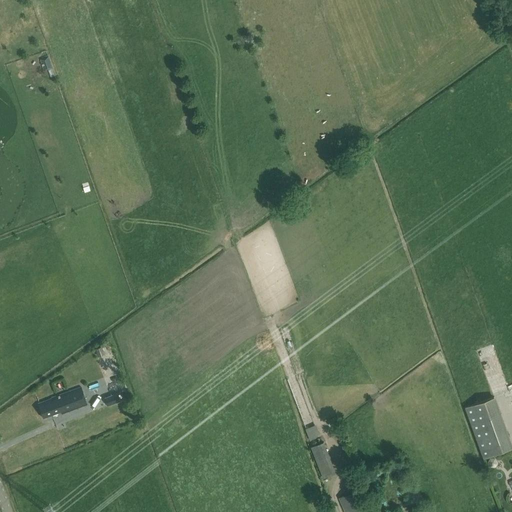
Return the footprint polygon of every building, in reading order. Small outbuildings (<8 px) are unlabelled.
[(102,346),(95,349),(98,357),(105,354),(102,346)] [(61,414),(87,405),(80,387),(51,398),(51,399),(38,404),(43,418),(60,412),(61,414)] [(104,398),(107,406),(121,401),(118,393),(104,398)] [(483,458),(511,447),(494,397),(464,408),(483,458)] [(339,497),(344,511),(372,511),(362,487),(339,497)]
